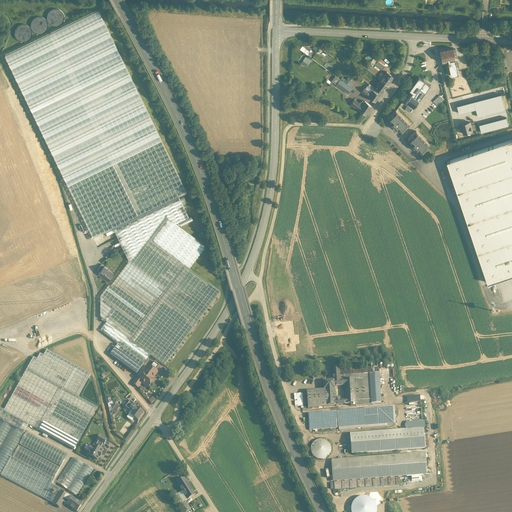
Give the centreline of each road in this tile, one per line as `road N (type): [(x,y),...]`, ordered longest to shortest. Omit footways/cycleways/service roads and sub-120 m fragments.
road 1 (primary): [(117,0),(200,167),(267,388),(321,511)]
road 2 (secondary): [(275,30),(273,170),(262,230),(223,321),(154,417)]
road 3 (track): [(246,275),(259,281),(280,372),(338,511)]
road 4 (track): [(259,281),(287,127),(372,127)]
road 5 (track): [(167,435),(235,314),(261,291)]
road 6 (unclassified): [(275,30),(413,36)]
